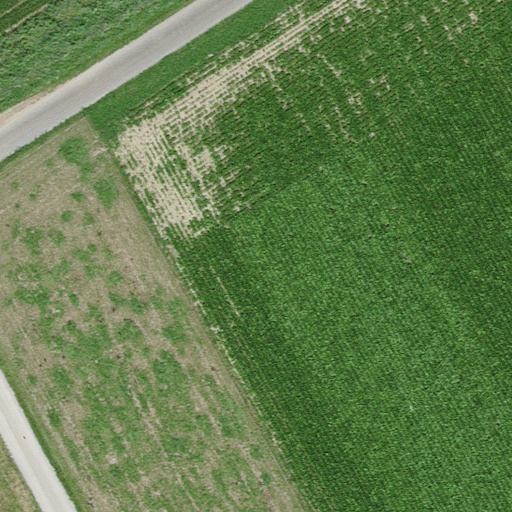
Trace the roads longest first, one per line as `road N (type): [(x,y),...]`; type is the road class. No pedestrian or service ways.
road 1 (track): [(220,0),(0,144)]
road 2 (track): [(0,398),(60,511)]
